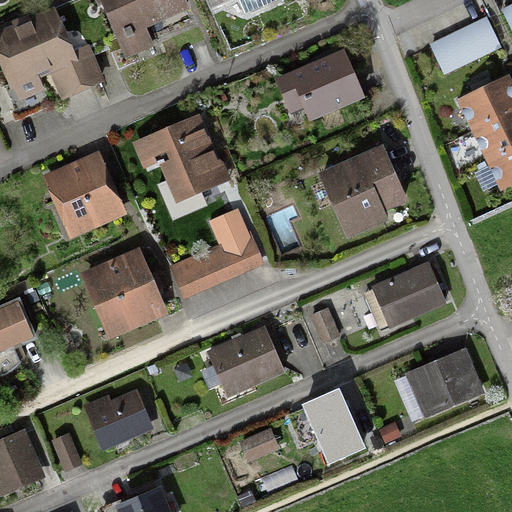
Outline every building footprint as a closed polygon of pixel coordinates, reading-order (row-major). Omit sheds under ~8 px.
[(186,0),(71,0),(61,4),(80,51),(93,46),(124,34),(190,8),(186,0)] [(208,0),(209,1),(211,0),(238,0),(244,14),(278,0),(208,0)] [(61,4),(0,28),(0,55),(18,101),(49,89),(45,78),(53,75),(63,99),(107,81),(93,46),(80,51),(61,4)] [(511,5),(503,9),(511,29),(511,5)] [(472,26),(485,55),(502,47),(489,18),(472,26)] [(485,55),(472,26),(458,32),(471,61),(485,55)] [(471,61),(458,32),(445,38),(458,67),(471,61)] [(458,67),(445,38),(432,44),(445,73),(458,67)] [(350,49),(281,79),(297,115),(310,109),(316,123),(372,99),(350,49)] [(473,129),(511,110),(511,75),(460,101),(473,129)] [(511,110),(473,129),(487,158),(511,146),(511,110)] [(205,116),(135,144),(147,171),(163,164),(183,212),(236,191),(205,116)] [(389,146),(325,173),(354,241),(418,214),(389,146)] [(511,146),(487,158),(503,192),(511,188),(511,146)] [(103,153),(47,178),(74,239),(130,214),(103,153)] [(251,233),(172,267),(186,301),(266,266),(251,233)] [(143,249),(84,275),(114,342),(173,316),(143,249)] [(431,263),(375,286),(393,329),(450,306),(431,263)] [(25,303),(0,312),(0,354),(40,338),(25,303)] [(331,310),(312,318),(324,346),(343,338),(331,310)] [(269,329),(212,353),(232,398),(288,374),(269,329)] [(471,350),(409,375),(427,420),(489,396),(471,350)] [(138,388),(86,409),(104,452),(156,431),(138,388)] [(346,391),(304,408),(328,467),(370,450),(346,391)] [(28,431),(0,442),(0,492),(2,497),(47,480),(28,431)] [(274,431),(242,442),(250,464),(282,452),(274,431)] [(72,433),(53,440),(65,472),(84,465),(72,433)] [(175,511),(166,489),(124,506),(126,511),(175,511)]
